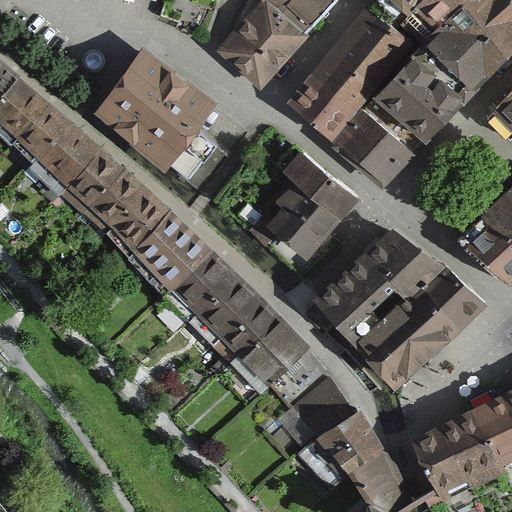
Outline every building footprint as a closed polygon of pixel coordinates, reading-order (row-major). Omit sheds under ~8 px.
[(208,0),(159,0),(154,19),(195,35),(208,0)] [(278,11),(264,0),(243,0),(221,52),(264,85),(308,36),(278,11)] [(264,0),(278,11),(287,0),(264,0)] [(338,0),(287,0),(278,11),(308,36),(338,0)] [(432,0),(381,0),(367,16),(393,38),(414,17),(432,0)] [(511,0),(485,0),(440,41),(381,100),(428,140),(511,57),(511,0)] [(432,0),(414,17),(440,41),(485,0),(432,0)] [(393,38),(367,16),(291,109),(333,143),(409,51),(393,38)] [(221,103),(151,47),(101,109),(196,186),(230,144),(204,123),(221,103)] [(0,57),(0,102),(22,78),(0,57)] [(22,78),(0,102),(0,126),(23,146),(57,107),(22,78)] [(511,96),(483,121),(504,145),(511,138),(511,96)] [(428,140),(381,100),(363,121),(409,161),(428,140)] [(57,107),(23,146),(42,164),(78,127),(57,107)] [(409,161),(363,121),(339,148),(384,188),(409,161)] [(78,127),(42,164),(34,174),(70,205),(112,158),(78,127)] [(311,156),(295,177),(305,185),(354,224),(371,204),(311,156)] [(112,158),(70,205),(93,224),(134,178),(112,158)] [(134,178),(93,224),(113,243),(156,197),(134,178)] [(354,224),(305,185),(275,227),(319,264),(354,224)] [(511,277),(511,189),(458,240),(502,287),(511,277)] [(156,197),(113,243),(136,263),(178,218),(156,197)] [(178,218),(136,263),(175,299),(179,295),(218,257),(178,218)] [(397,235),(307,317),(320,330),(326,325),(331,320),(398,394),(491,310),(454,270),(397,235)] [(218,257),(179,295),(210,324),(249,287),(218,257)] [(249,287),(210,324),(232,346),(271,310),(249,287)] [(271,310),(232,346),(250,365),(290,331),(271,310)] [(290,331),(250,365),(275,393),(315,360),(290,331)] [(317,443),(355,416),(327,379),(289,409),(317,443)] [(511,399),(485,413),(511,467),(511,399)] [(452,429),(481,485),(511,469),(511,467),(485,413),(452,429)] [(354,481),(384,458),(355,416),(317,443),(295,462),(325,494),(343,476),(354,481)] [(452,429),(418,446),(427,467),(421,469),(433,509),(448,503),(481,485),(452,429)] [(384,458),(354,481),(368,500),(373,506),(385,511),(393,511),(410,501),(396,477),(384,458)] [(0,511),(8,511),(0,501),(0,511)]
